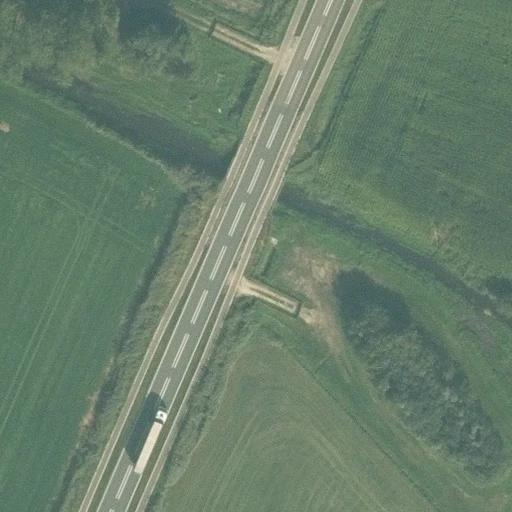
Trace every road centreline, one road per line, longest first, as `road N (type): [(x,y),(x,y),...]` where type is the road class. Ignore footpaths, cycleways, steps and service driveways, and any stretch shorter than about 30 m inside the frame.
road 1 (secondary): [(112,511),(329,0)]
road 2 (track): [(248,131),(235,134),(0,18)]
